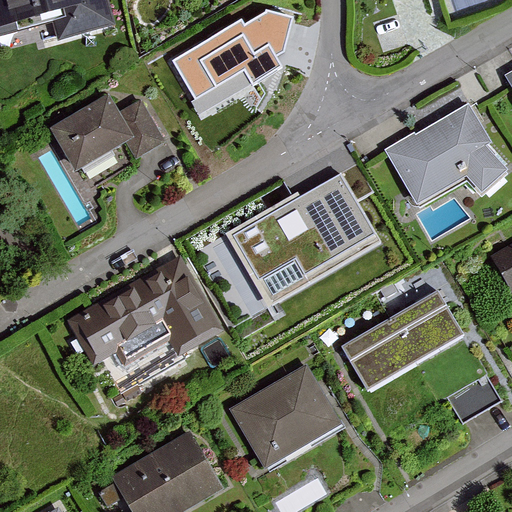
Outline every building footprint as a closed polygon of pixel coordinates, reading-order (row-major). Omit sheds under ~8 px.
[(114,26),(106,0),(0,0),(0,26),(50,13),(58,41),(114,26)] [(263,12),(180,57),(188,73),(203,65),(218,93),(249,76),(253,84),(282,68),(278,60),(286,56),(292,17),(263,12)] [(111,98),(53,130),(76,171),(129,141),(137,155),(162,142),(140,102),(120,114),(111,98)] [(505,169),(484,146),(490,142),(469,107),(391,154),(420,202),(470,172),(483,188),(505,169)] [(381,243),(340,174),(301,198),(298,193),(232,232),(260,280),(295,259),(310,285),(381,243)] [(511,247),(495,257),(511,285),(511,247)] [(183,257),(70,321),(94,362),(162,323),(181,356),(225,331),(183,257)] [(437,296),(391,322),(415,363),(461,337),(437,296)] [(391,322),(345,348),(369,390),(415,363),(391,322)] [(341,424),(307,367),(235,409),(269,466),(341,424)] [(488,406),(501,400),(494,382),(480,388),(488,406)] [(179,511),(221,489),(190,435),(113,478),(132,511),(179,511)] [(300,505),(326,498),(322,484),(296,492),(300,505)]
